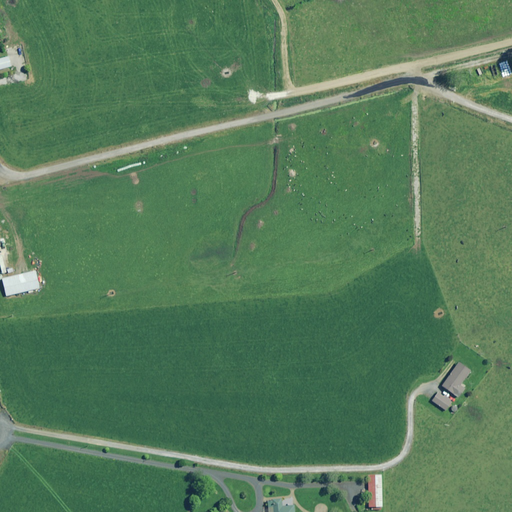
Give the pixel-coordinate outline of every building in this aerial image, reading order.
[(0,69),(10,67),(8,57),(0,58),(0,69)] [(39,288),(35,271),(2,279),(6,296),(39,288)] [(470,371),(458,363),(441,386),(457,398),(464,389),(460,386),(470,371)] [(451,402),(438,393),(432,401),(445,411),(451,402)] [(381,475),(368,475),(368,507),(381,507),(381,475)] [(282,507),(281,500),(267,501),(268,511),(294,511),(294,506),(282,507)]
